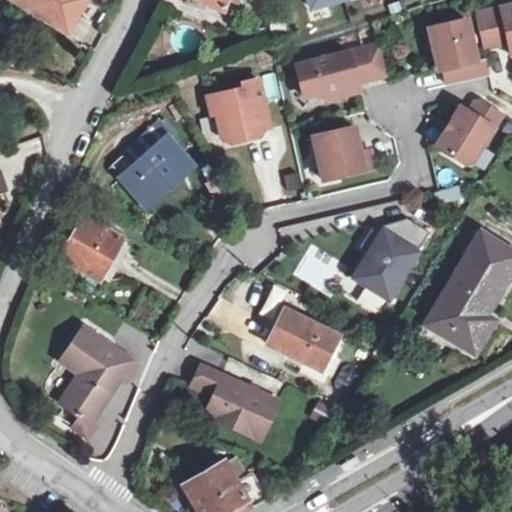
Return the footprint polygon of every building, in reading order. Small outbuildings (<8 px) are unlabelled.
[(85,0),(18,0),(68,30),(85,0)] [(284,0),(189,0),(225,11),(228,1),(237,3),(237,0),(254,0),(260,11),(284,0)] [(511,5),(475,14),(483,49),(509,42),(511,54),(511,5)] [(467,20),(430,29),(440,71),(444,70),(448,86),(490,76),(486,59),(477,61),(467,20)] [(379,44),(366,47),(373,79),(387,75),(379,44)] [(373,79),(366,47),(296,64),(304,96),(323,92),(325,99),(349,93),(346,82),(355,80),(356,83),(373,79)] [(262,76),(265,97),(277,96),(274,74),(262,76)] [(243,90),(207,99),(211,116),(216,115),(222,138),(232,144),(248,140),(246,134),(270,129),(259,81),(242,85),(243,90)] [(461,107),(437,146),(466,164),(473,163),(502,115),(478,100),(470,113),(461,107)] [(160,123),(112,169),(155,214),(203,168),(160,123)] [(355,128),(313,138),(324,181),(375,169),(370,151),(361,154),(355,128)] [(122,240),(82,217),(76,228),(68,223),(57,242),(66,247),(60,258),(100,281),(102,277),(121,243),(122,240)] [(371,254),(356,278),(389,298),(431,233),(408,219),(372,229),(364,241),(375,247),(371,254)] [(511,276),(511,249),(483,233),(421,326),(443,339),(454,345),(478,359),(494,333),(499,321),(493,314),(511,276)] [(375,247),(364,241),(360,247),(371,254),(375,247)] [(273,321),(284,290),(271,285),(260,317),(273,321)] [(267,345),(303,363),(298,374),(326,389),(341,360),(336,358),(345,339),(285,310),(267,345)] [(134,366),(84,333),(64,363),(83,376),(64,404),(68,406),(60,418),(72,426),(71,429),(86,439),(95,427),(90,424),(120,379),(124,382),(134,366)] [(343,361),(332,388),(349,395),(360,368),(343,361)] [(207,415),(260,440),(278,402),(202,367),(193,385),(216,396),(207,415)] [(338,415),(320,404),(315,414),(333,424),(338,415)] [(511,440),(490,453),(502,467),(507,463),(511,468),(511,440)] [(184,484),(200,511),(243,511),(267,498),(253,473),(249,475),(237,457),(227,464),(225,461),(184,484)] [(359,467),(356,461),(340,469),(343,475),(359,467)] [(511,468),(507,463),(502,467),(511,479),(511,468)]
